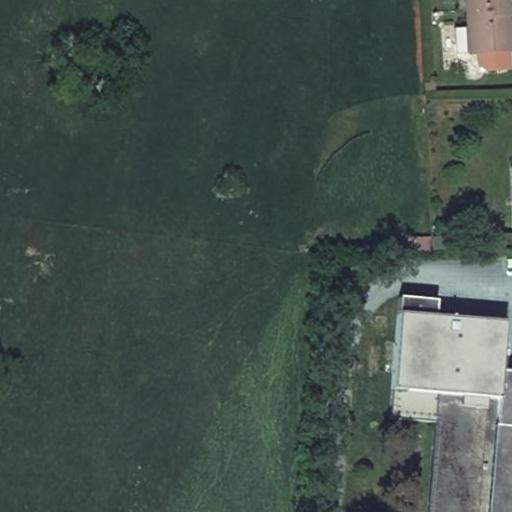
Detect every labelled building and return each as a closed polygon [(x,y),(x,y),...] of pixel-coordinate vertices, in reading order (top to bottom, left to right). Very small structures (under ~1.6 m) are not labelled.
[(507,15),(506,0),(463,0),(468,54),(504,52),(502,16),(507,15)] [(510,51),(507,15),(502,16),(504,52),(510,51)] [(511,511),(511,374),(497,373),(502,324),(434,319),(436,302),(398,300),(395,344),(393,376),(390,420),(436,424),(429,511),(511,511)] [(376,318),(375,330),(386,330),(388,319),(376,318)] [(370,342),(368,382),(380,383),(382,342),(370,342)] [(386,343),(384,375),(393,376),(395,344),(386,343)]
